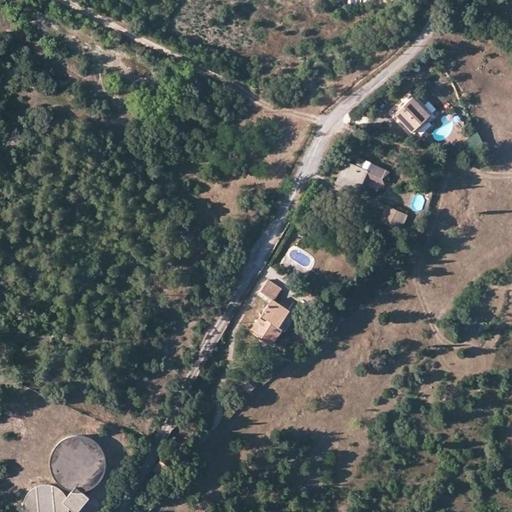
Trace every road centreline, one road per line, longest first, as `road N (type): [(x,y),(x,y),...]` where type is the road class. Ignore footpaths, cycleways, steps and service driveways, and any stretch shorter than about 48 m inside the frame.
road 1 (unclassified): [(440,0),(421,38),(326,122),(121,511)]
road 2 (track): [(326,122),(262,102),(62,0)]
